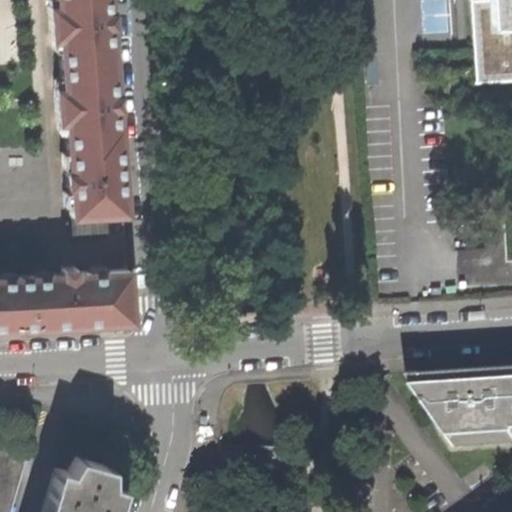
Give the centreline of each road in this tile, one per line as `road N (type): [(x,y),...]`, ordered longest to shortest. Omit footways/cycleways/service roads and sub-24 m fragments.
road 1 (residential): [(165,359),(132,0)]
road 2 (residential): [(165,359),(511,333)]
road 3 (residential): [(0,366),(165,359)]
road 4 (residential): [(165,359),(168,451),(150,511)]
